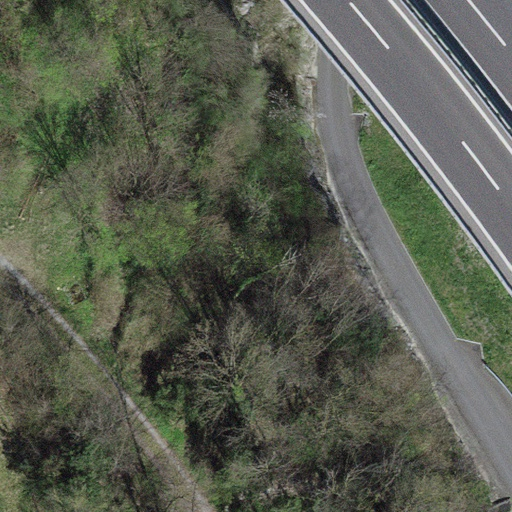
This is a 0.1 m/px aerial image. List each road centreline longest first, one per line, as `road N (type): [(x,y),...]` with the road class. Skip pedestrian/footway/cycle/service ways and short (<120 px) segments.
road 1 (unclassified): [(356,0),(336,85),(349,171),(434,338),(511,451)]
road 2 (track): [(206,511),(0,275)]
road 3 (motorway): [(345,0),(511,209)]
